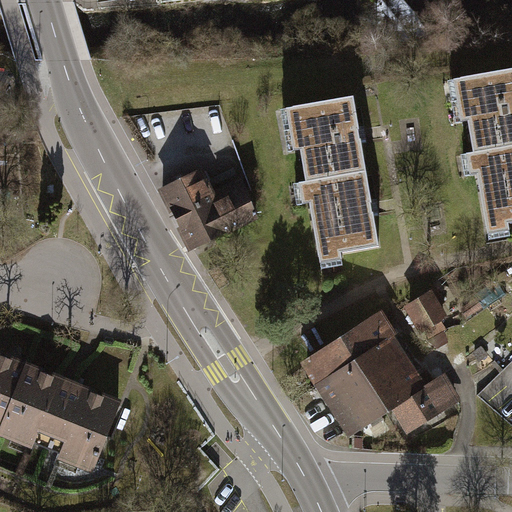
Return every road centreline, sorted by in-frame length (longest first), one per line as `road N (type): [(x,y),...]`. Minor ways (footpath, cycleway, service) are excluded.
road 1 (tertiary): [(313,490),(116,184),(76,98),(45,0)]
road 2 (residential): [(313,490),(366,476),(511,478)]
